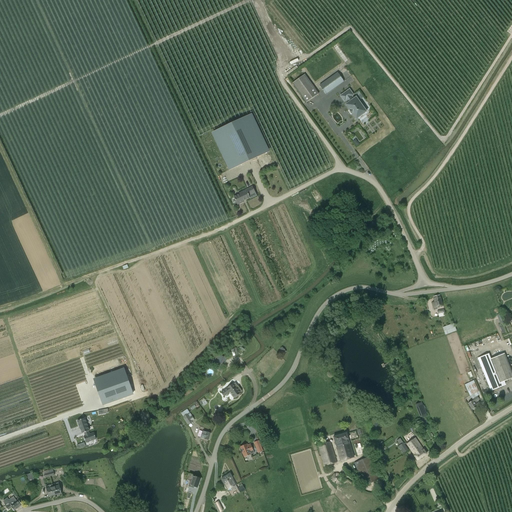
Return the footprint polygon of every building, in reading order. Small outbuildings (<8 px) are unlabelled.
[(319,85),(326,94),(344,82),(337,72),(319,85)] [(304,74),(292,83),(306,103),(319,94),(304,74)] [(349,89),(340,96),(344,102),(345,100),(347,103),(345,105),(355,119),(366,112),(356,97),(354,99),(352,96),(353,95),(349,89)] [(267,152),(250,116),(213,133),(231,169),(267,152)] [(255,192),(253,187),(246,190),(239,193),(240,194),(234,197),(237,205),(243,202),(243,201),(250,198),(249,195),(255,192)] [(433,308),(434,308),(434,310),(437,309),(436,307),(443,306),(440,295),(433,297),(434,302),(432,303),(433,308)] [(453,323),(442,327),(445,335),(456,331),(453,323)] [(216,369),(221,371),(227,358),(224,357),(222,356),(217,354),(214,360),(213,360),(212,362),(216,366),(217,366),(216,368),(216,369)] [(489,355),(478,359),(490,391),(505,385),(504,381),(511,377),(511,373),(504,354),(490,360),(489,355)] [(134,393),(125,369),(95,379),(103,403),(134,393)] [(464,385),(470,396),(479,391),(475,383),(474,380),(464,385)] [(240,393),(242,391),(238,386),(235,383),(233,384),(227,387),(221,392),(224,397),(230,392),(233,395),(232,396),(233,398),(234,397),(235,398),(241,393),(240,393)] [(472,400),(472,401),(468,403),(472,410),(477,407),(474,403),(479,400),(477,396),(472,400)] [(427,414),(424,406),(423,405),(416,408),(420,416),(427,414)] [(192,422),(192,421),(194,420),(190,414),(188,415),(187,414),(183,417),(188,425),(192,422)] [(84,417),(77,419),(82,432),(84,431),(85,434),(83,434),(86,441),(95,437),(93,431),(89,432),(88,429),(89,429),(84,417)] [(208,440),(211,433),(206,432),(202,431),(200,438),(208,440)] [(348,439),(346,433),(333,437),(335,443),(340,462),(354,457),(348,439)] [(402,453),(408,449),(401,438),(397,441),(400,445),(398,447),(402,453)] [(417,460),(426,454),(423,450),(415,438),(406,444),(414,456),(417,460)] [(258,453),(263,451),(258,440),(254,442),(258,453)] [(324,466),(337,463),(330,441),(318,445),(324,466)] [(242,452),(243,454),(244,457),(254,453),(253,450),(252,450),(250,444),(247,446),(247,444),(240,447),(241,449),(240,450),(241,452),(242,452)] [(370,456),(354,463),(364,486),(380,479),(370,456)] [(342,481),(341,474),(334,473),(330,478),(335,484),(342,481)] [(237,487),(230,474),(221,479),(227,490),(230,488),(232,490),(237,487)] [(191,481),(189,486),(193,488),(194,486),(197,488),(200,478),(193,476),(191,482),(191,481)] [(52,485),(55,496),(61,494),(58,483),(52,485)] [(49,497),(55,496),(52,485),(46,486),(49,497)] [(18,502),(15,498),(10,501),(9,499),(3,501),(8,510),(12,507),(14,511),(22,505),(19,501),(18,502)]
